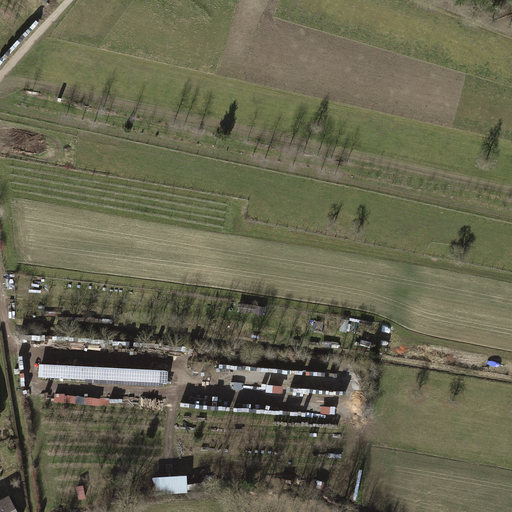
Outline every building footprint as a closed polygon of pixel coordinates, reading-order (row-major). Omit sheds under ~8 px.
[(268,305),(241,303),(240,312),(267,315),(268,305)] [(166,369),(41,363),(40,376),(166,382),(166,369)] [(170,407),(170,399),(101,397),(101,405),(170,407)] [(156,492),(189,491),(189,474),(155,475),(156,492)] [(22,511),(14,495),(0,501),(0,511),(22,511)]
